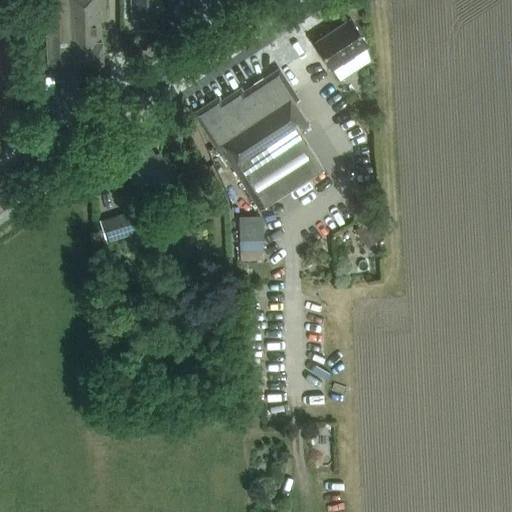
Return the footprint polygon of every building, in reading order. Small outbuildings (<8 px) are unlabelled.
[(107,21),(107,9),(104,9),(103,0),(45,0),(48,65),(71,64),(71,66),(102,65),(101,43),(100,21),(107,21)] [(159,6),(159,0),(130,0),(132,20),(137,20),(137,27),(155,27),(154,6),(159,6)] [(367,46),(349,19),(313,42),(331,70),(367,46)] [(324,169),(299,131),(307,126),(288,98),(294,94),(279,70),(243,93),(240,89),(221,102),(218,98),(194,114),(214,146),(220,155),(224,153),(260,209),(324,169)] [(174,176),(159,154),(155,157),(145,142),(121,158),(133,177),(129,180),(142,197),(174,176)] [(108,243),(145,231),(138,209),(101,221),(108,243)] [(265,239),(263,215),(239,217),(240,240),(265,239)] [(367,218),(353,227),(364,245),(378,237),(367,218)] [(158,327),(185,325),(184,310),(157,312),(158,327)]
